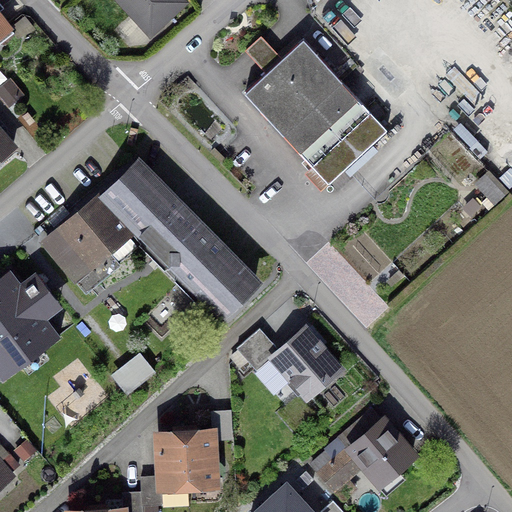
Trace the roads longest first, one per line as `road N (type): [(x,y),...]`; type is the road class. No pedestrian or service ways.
road 1 (residential): [(124,97),(425,410),(509,511)]
road 2 (residential): [(124,97),(0,204)]
road 3 (residential): [(240,0),(124,97)]
road 4 (residential): [(36,0),(124,97)]
